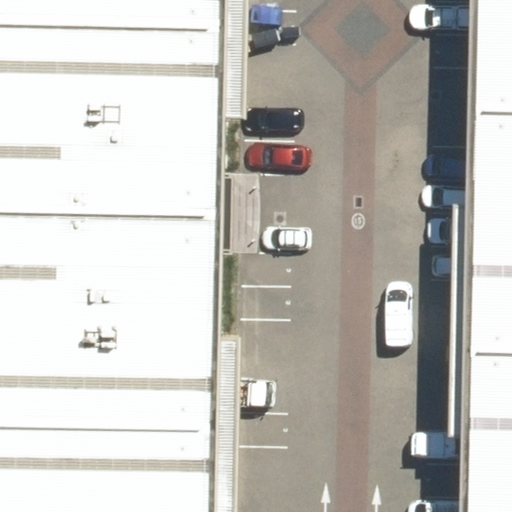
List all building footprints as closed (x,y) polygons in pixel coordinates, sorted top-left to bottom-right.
[(237,3),(236,0),(0,0),(0,32),(236,39),(237,3)] [(511,0),(465,0),(463,124),(511,124),(511,0)] [(234,88),(236,39),(0,32),(0,219),(230,226),(234,88)] [(460,276),(459,364),(511,364),(511,124),(463,124),(460,276)] [(226,401),(230,226),(0,219),(0,442),(225,448),(226,401)] [(511,511),(511,364),(459,364),(459,412),(459,511),(511,511)] [(222,511),(223,501),(225,448),(0,442),(0,511),(222,511)]
